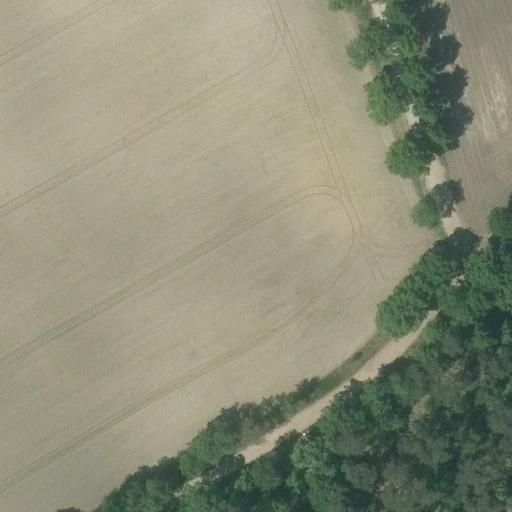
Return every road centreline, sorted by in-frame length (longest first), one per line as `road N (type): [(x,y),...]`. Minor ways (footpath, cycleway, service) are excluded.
road 1 (track): [(458,279),(341,395),(157,511)]
road 2 (track): [(458,279),(373,0)]
